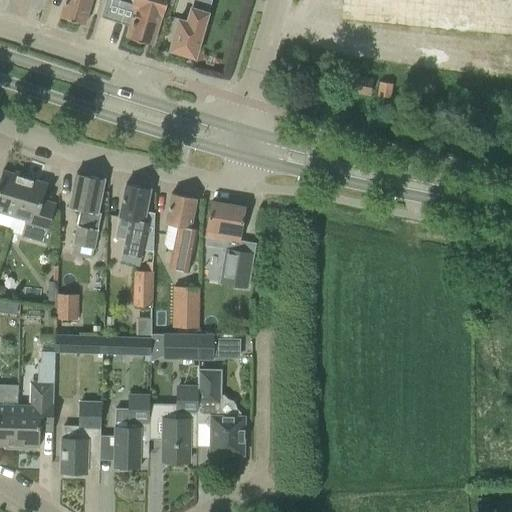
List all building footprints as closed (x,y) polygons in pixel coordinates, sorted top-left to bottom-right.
[(64,0),(59,17),(84,25),(91,0),(64,0)] [(136,8),(127,38),(150,45),(156,26),(158,26),(162,13),(168,15),(172,0),(130,0),(131,1),(132,3),(131,6),(136,8)] [(178,19),(169,50),(194,58),(211,0),(192,0),(186,21),(178,19)] [(511,32),(511,0),(342,0),(341,24),(511,32)] [(343,90),(369,94),(372,79),(346,75),(343,90)] [(379,82),(377,96),(389,98),(391,84),(379,82)] [(0,213),(12,217),(25,175),(14,171),(13,174),(2,170),(0,176),(0,213)] [(70,254),(91,259),(101,213),(96,212),(103,179),(75,173),(68,208),(80,210),(70,254)] [(36,178),(25,175),(12,217),(24,221),(20,236),(49,244),(52,233),(47,231),(48,227),(55,204),(42,200),(47,184),(35,180),(36,178)] [(120,263),(138,267),(148,222),(143,221),(150,189),(125,184),(118,217),(129,220),(120,263)] [(171,250),(168,264),(188,268),(196,229),(190,228),(196,198),(171,193),(165,224),(180,227),(175,250),(171,250)] [(238,243),(244,207),(211,202),(205,237),(206,237),(205,244),(226,247),(227,241),(238,243)] [(248,285),(248,259),(224,259),(224,276),(233,277),(233,286),(248,285)] [(56,307),(56,319),(77,319),(78,266),(57,265),(57,282),(56,307)] [(151,290),(152,271),(133,270),(132,306),(152,306),(152,290),(151,290)] [(48,282),(47,305),(56,307),(57,282),(48,282)] [(172,327),(198,328),(199,287),(173,287),(172,327)] [(10,300),(9,312),(16,313),(17,301),(10,300)] [(198,358),(198,335),(164,334),(163,357),(198,358)] [(103,353),(103,337),(55,335),(54,352),(103,353)] [(231,357),(231,339),(213,339),(213,335),(198,335),(198,358),(212,358),(212,357),(231,357)] [(103,337),(103,353),(150,355),(150,338),(103,337)] [(242,454),(243,417),(225,417),(218,409),(219,376),(214,371),(197,371),(197,387),(197,423),(205,423),(210,430),(210,446),(213,446),(217,450),(217,453),(242,454)] [(52,410),(53,383),(29,382),(28,406),(16,406),(15,448),(26,449),(26,446),(39,447),(39,430),(52,430),(52,410)] [(15,448),(16,406),(17,384),(0,383),(0,445),(4,446),(4,448),(15,448)] [(197,387),(176,387),(176,418),(163,418),(162,461),(188,462),(188,436),(196,437),(197,423),(197,387)] [(119,470),(125,470),(128,468),(139,468),(139,453),(147,453),(149,395),(127,394),(127,426),(114,426),(113,467),(117,468),(119,470)] [(99,449),(101,403),(79,402),(78,427),(62,426),(62,438),(61,438),(60,473),(63,473),(63,476),(74,477),(74,473),(86,473),(86,449),(99,449)]
